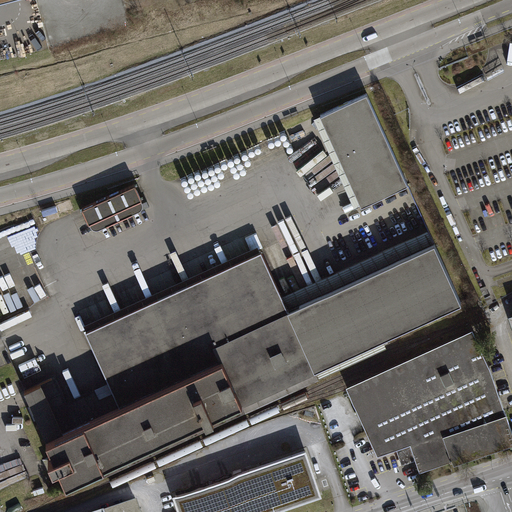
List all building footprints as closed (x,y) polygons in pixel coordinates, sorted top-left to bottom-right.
[(354,209),(407,185),(366,94),(313,118),(354,209)] [(133,186),(80,209),(87,224),(140,201),(133,186)] [(284,309),(433,243),(428,231),(279,297),(284,309)] [(284,309),(312,370),(460,304),(433,243),(284,309)] [(108,382),(118,406),(221,361),(240,402),(312,370),(284,309),(279,297),(256,246),(82,324),(108,382)] [(418,471),(452,459),(443,434),(506,413),(489,366),(473,334),(348,392),(377,456),(385,453),(395,449),(401,466),(415,461),(418,471)] [(22,391),(44,440),(49,452),(41,456),(46,466),(54,462),(62,481),(240,402),(221,361),(118,406),(108,382),(66,401),(55,376),(22,391)] [(511,433),(506,413),(443,434),(452,459),(454,463),(511,442),(511,433)] [(307,448),(171,494),(176,511),(268,511),(300,501),(322,494),(307,448)]
